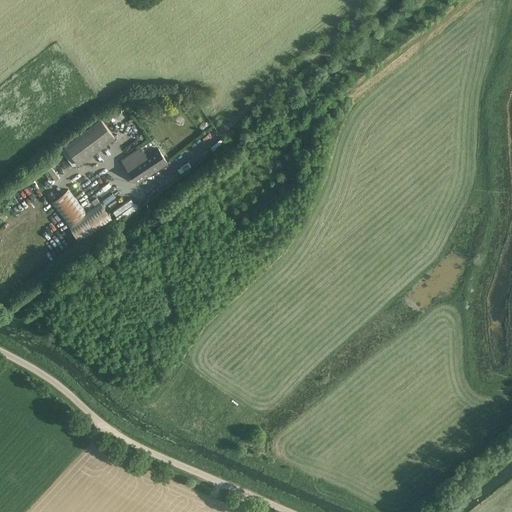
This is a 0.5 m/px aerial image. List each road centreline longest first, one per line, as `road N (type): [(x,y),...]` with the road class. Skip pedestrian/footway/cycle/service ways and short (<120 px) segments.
road 1 (unclassified): [(294,511),(137,443),(0,349)]
road 2 (unclassified): [(207,144),(388,0)]
